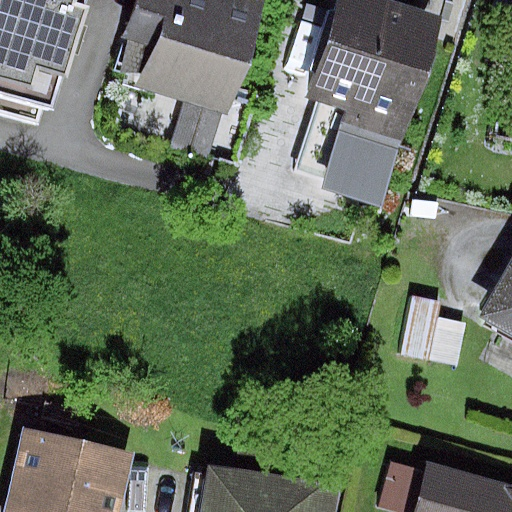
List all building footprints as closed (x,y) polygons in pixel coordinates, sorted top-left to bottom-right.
[(0,0),(0,115),(38,125),(74,0),(0,0)] [(245,0),(130,0),(122,25),(157,36),(141,83),(211,105),(245,0)] [(421,31),(333,5),(305,98),(393,124),(421,31)] [(511,264),(482,318),(511,334),(511,264)] [(18,432),(2,511),(121,511),(133,455),(18,432)] [(511,511),(511,478),(410,461),(400,511),(511,511)] [(315,511),(318,494),(201,480),(197,511),(315,511)]
